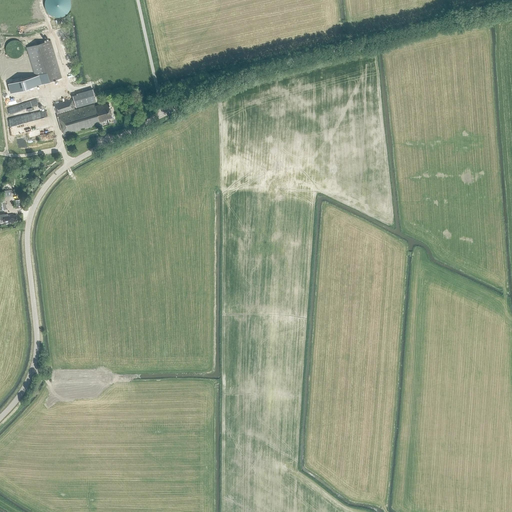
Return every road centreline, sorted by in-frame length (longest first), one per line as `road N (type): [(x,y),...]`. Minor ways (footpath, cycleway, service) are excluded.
road 1 (tertiary): [(0,418),(34,359),(26,234),(41,191),(74,160),(161,114)]
road 2 (tertiary): [(511,7),(261,67),(161,114)]
